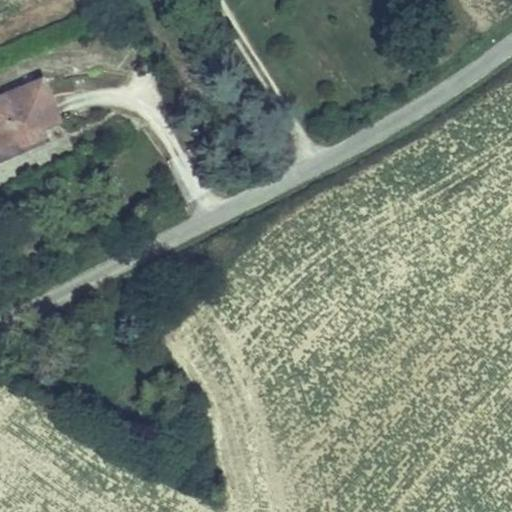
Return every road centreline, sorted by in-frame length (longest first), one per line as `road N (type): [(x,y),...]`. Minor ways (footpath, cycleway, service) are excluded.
road 1 (tertiary): [(0,326),(396,120),(511,45)]
road 2 (unknown): [(320,161),(241,0)]
